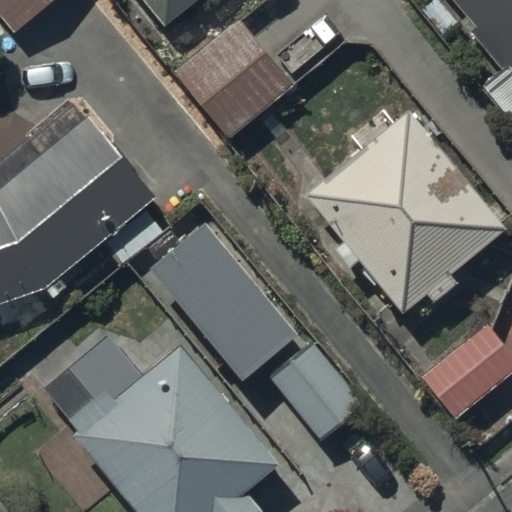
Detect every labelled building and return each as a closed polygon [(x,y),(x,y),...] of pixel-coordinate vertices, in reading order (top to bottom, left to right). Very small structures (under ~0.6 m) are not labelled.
[(0,0),(0,17),(10,30),(46,0),(0,0)] [(141,0),(161,24),(191,0),(141,0)] [(511,0),(452,0),(463,13),(457,18),(499,68),(480,84),(511,122),(511,0)] [(291,85),(235,17),(165,74),(221,142),(291,85)] [(502,226),(405,107),(300,193),(339,241),(331,247),(348,267),(356,260),(399,313),(423,293),(431,302),(455,283),(446,272),(502,226)] [(152,194),(86,115),(0,186),(0,300),(43,285),(98,239),(120,266),(161,231),(139,205),(152,194)] [(218,315),(255,279),(229,252),(192,288),(218,315)] [(319,352),(264,287),(218,325),(274,391),(319,352)] [(511,368),(511,358),(483,322),(416,375),(450,417),(511,368)] [(74,425),(66,432),(131,511),(256,511),(260,509),(243,488),(275,462),(176,342),(138,373),(108,337),(44,389),(74,425)]
